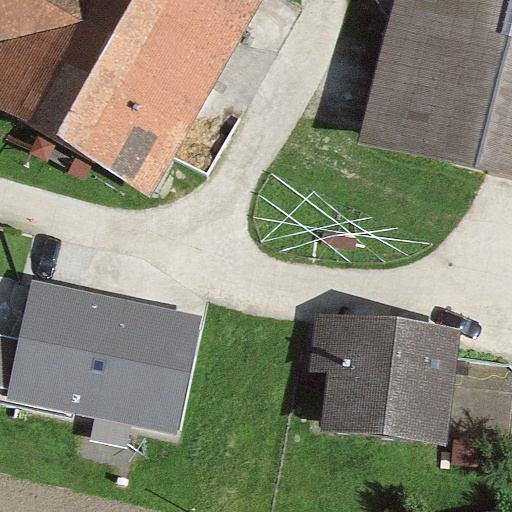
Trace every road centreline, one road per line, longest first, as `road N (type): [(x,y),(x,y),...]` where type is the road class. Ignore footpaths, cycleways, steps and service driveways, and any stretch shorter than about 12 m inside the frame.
road 1 (track): [(189,256),(335,295),(511,303)]
road 2 (track): [(189,256),(308,48),(320,0)]
road 3 (track): [(0,206),(189,256)]
